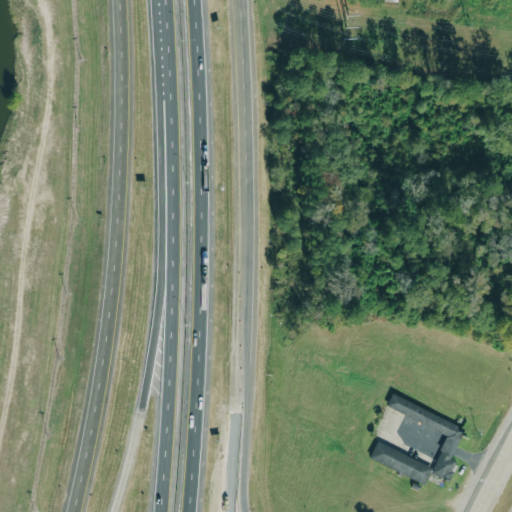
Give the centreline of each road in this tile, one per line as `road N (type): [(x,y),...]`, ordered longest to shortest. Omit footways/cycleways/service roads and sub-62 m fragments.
road 1 (tertiary): [(125,0),(110,311),(74,511)]
road 2 (motorway): [(190,511),(214,236),(205,0)]
road 3 (tertiary): [(238,511),(251,161)]
road 4 (motorway): [(179,180),(158,376),(126,511)]
road 5 (motorway): [(179,180),(179,389),(163,511)]
road 6 (motorway): [(169,0),(179,180)]
road 7 (tertiary): [(251,161),(246,0)]
